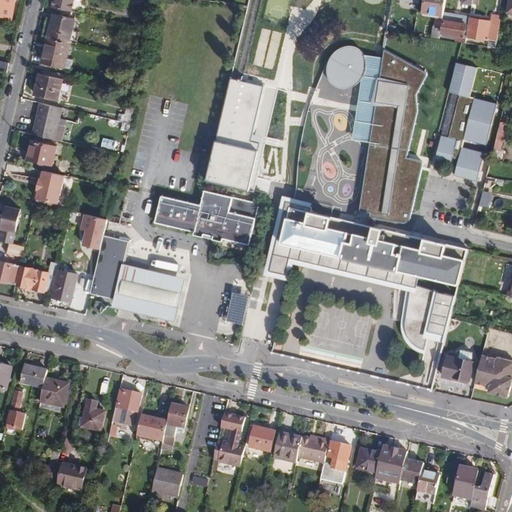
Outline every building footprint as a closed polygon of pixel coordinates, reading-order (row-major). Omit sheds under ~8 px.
[(0,0),(0,17),(12,20),(16,0),(0,0)] [(53,0),(52,6),(71,10),(73,0),(53,0)] [(443,16),(445,0),(425,0),(423,13),(443,16)] [(457,40),(466,42),(467,36),(465,36),(468,16),(446,12),(442,32),(457,35),(457,40)] [(53,13),(47,36),(70,42),(75,18),(53,13)] [(489,40),(497,42),(501,16),(492,14),(491,21),(470,17),(467,36),(489,40)] [(440,37),(442,27),(433,26),(431,35),(440,37)] [(70,42),(47,36),(41,62),(66,68),(68,58),(71,42),(70,42)] [(358,212),(357,218),(410,225),(424,162),(407,158),(418,112),(417,94),(428,73),(385,49),(383,58),(370,142),(358,212)] [(353,140),(370,142),(383,58),(366,56),(366,61),(367,67),(365,75),(363,80),(353,140)] [(0,70),(7,72),(9,62),(0,60),(0,70)] [(451,162),(452,157),(458,159),(455,175),(477,180),(485,152),(464,147),(466,139),(487,144),(497,103),(471,96),(479,67),(456,61),(449,92),(459,94),(449,137),(442,135),(436,158),(451,162)] [(59,99),(64,79),(39,73),(35,94),(59,99)] [(265,85),(237,79),(231,78),(208,181),(250,190),(261,141),(253,139),(265,85)] [(138,91),(125,88),(124,95),(129,96),(125,112),(123,112),(120,120),(130,123),(138,91)] [(63,108),(41,102),(34,134),(35,134),(56,139),(61,141),(63,130),(58,129),(63,108)] [(500,122),(494,148),(501,150),(507,123),(500,122)] [(56,139),(35,134),(34,140),(32,140),(27,160),(53,166),(57,146),(55,145),(56,139)] [(114,150),(117,141),(104,138),(101,147),(114,150)] [(490,161),(487,176),(494,177),(496,170),(502,171),(504,163),(490,161)] [(65,175),(44,170),(42,178),(40,178),(37,189),(39,190),(37,198),(59,203),(65,175)] [(163,196),(157,222),(196,231),(195,235),(208,239),(223,242),(224,238),(250,244),(260,203),(206,191),(202,205),(163,196)] [(483,191),(479,206),(488,207),(491,194),(483,191)] [(313,203),(287,197),(285,207),(269,275),(289,280),(274,344),(272,353),(432,391),(445,344),(469,248),(311,212),(313,203)] [(16,231),(21,209),(7,206),(2,228),(16,231)] [(70,216),(70,218),(82,220),(84,213),(72,210),(70,216)] [(120,223),(122,217),(110,215),(109,220),(120,223)] [(104,235),(91,293),(117,299),(125,264),(127,256),(129,246),(129,241),(104,235)] [(26,246),(10,243),(7,251),(23,255),(26,246)] [(0,280),(16,284),(21,266),(13,265),(14,263),(0,260),(0,280)] [(18,284),(53,293),(59,263),(51,261),(49,272),(22,266),(18,284)] [(115,308),(177,322),(178,318),(180,308),(183,295),(186,284),(187,279),(138,267),(125,264),(117,299),(115,308)] [(74,289),(76,284),(78,274),(59,270),(53,297),(71,301),(73,295),(77,296),(78,289),(74,289)] [(242,295),(232,293),(226,321),(236,323),(242,325),(249,297),(242,295)] [(94,308),(101,310),(103,301),(96,300),(94,308)] [(470,383),(475,361),(459,358),(456,357),(448,355),(443,376),(470,383)] [(482,355),(475,383),(490,387),(489,392),(509,397),(511,384),(511,377),(511,376),(511,360),(498,357),(498,360),(482,355)] [(0,364),(0,389),(8,391),(13,367),(0,364)] [(47,378),(48,371),(27,366),(22,384),(33,387),(44,389),(47,378)] [(44,389),(41,408),(65,414),(72,384),(47,378),(44,389)] [(23,430),(27,415),(21,413),(25,394),(24,393),(25,390),(19,388),(18,391),(16,391),(9,423),(17,424),(16,428),(23,430)] [(143,395),(121,390),(113,424),(112,427),(131,432),(134,430),(136,422),(129,420),(130,416),(138,417),(143,395)] [(81,418),(79,426),(102,432),(107,412),(97,410),(98,403),(89,401),(84,419),(81,418)] [(190,408),(173,405),(169,422),(164,443),(164,444),(175,446),(178,427),(186,429),(190,408)] [(241,468),(246,447),(238,445),(241,432),(243,433),(246,418),(226,414),(222,428),(234,430),(231,443),(225,442),(224,443),(220,461),(220,463),(241,468)] [(164,443),(169,422),(143,416),(138,436),(164,443)] [(272,453),(277,432),(255,426),(249,448),(272,453)] [(297,464),(298,461),(303,438),(281,433),(275,459),(297,464)] [(324,466),(330,441),(322,439),(322,442),(311,439),(303,437),(303,438),(298,461),(324,466)] [(352,446),(333,442),(328,457),(336,459),(333,468),(347,471),(352,446)] [(377,474),(376,479),(400,485),(401,481),(406,459),(408,452),(384,447),(382,454),(377,474)] [(58,463),(60,454),(53,452),(50,466),(35,463),(36,456),(29,455),(28,461),(25,472),(54,479),(58,463)] [(357,469),(377,474),(382,454),(374,452),(373,454),(362,452),(357,469)] [(15,464),(25,473),(25,472),(28,461),(17,459),(15,464)] [(420,485),(423,471),(425,463),(406,459),(401,481),(420,485)] [(88,470),(58,463),(54,479),(53,485),(59,486),(58,490),(81,496),(88,470)] [(454,497),(472,501),(479,470),(461,466),(454,497)] [(179,497),(184,475),(158,469),(152,491),(179,498),(179,497)] [(324,469),(320,484),(326,486),(329,470),(324,469)] [(436,496),(441,476),(423,471),(420,485),(419,491),(436,496)] [(472,507),(487,511),(496,475),(486,473),(482,489),(476,487),(472,507)]
